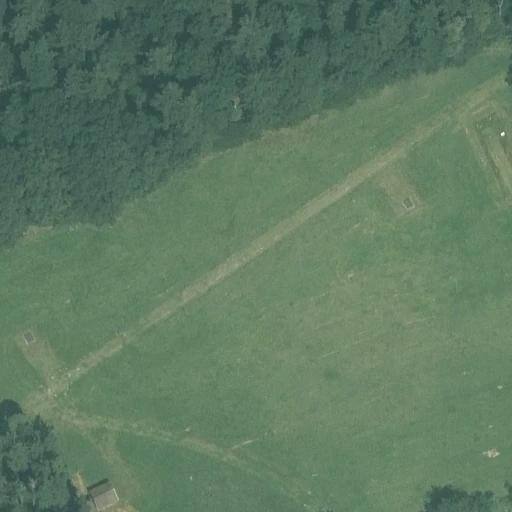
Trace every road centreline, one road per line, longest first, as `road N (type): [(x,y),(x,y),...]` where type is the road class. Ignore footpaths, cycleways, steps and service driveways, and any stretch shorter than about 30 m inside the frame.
road 1 (track): [(0,427),(511,77)]
road 2 (track): [(1,426),(92,422),(191,439),(280,480),(320,511)]
